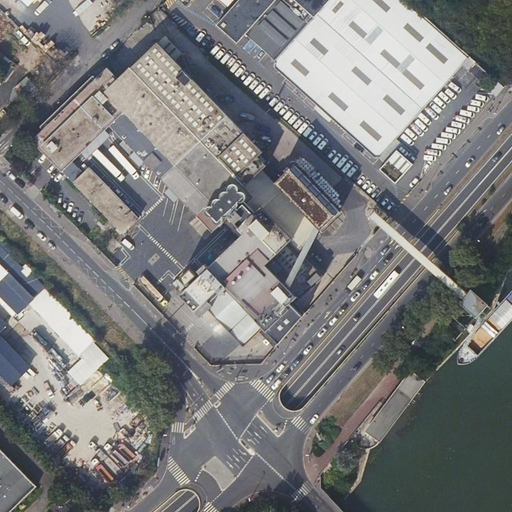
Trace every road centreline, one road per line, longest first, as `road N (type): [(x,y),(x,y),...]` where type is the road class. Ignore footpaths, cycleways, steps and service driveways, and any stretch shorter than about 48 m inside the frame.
road 1 (primary): [(511,146),(283,407),(175,511)]
road 2 (primary): [(511,110),(262,392)]
road 3 (primary): [(299,428),(511,187)]
road 4 (secondary): [(177,357),(0,181)]
road 5 (residential): [(0,149),(150,0)]
road 6 (unknown): [(0,307),(20,329),(53,406),(91,447)]
